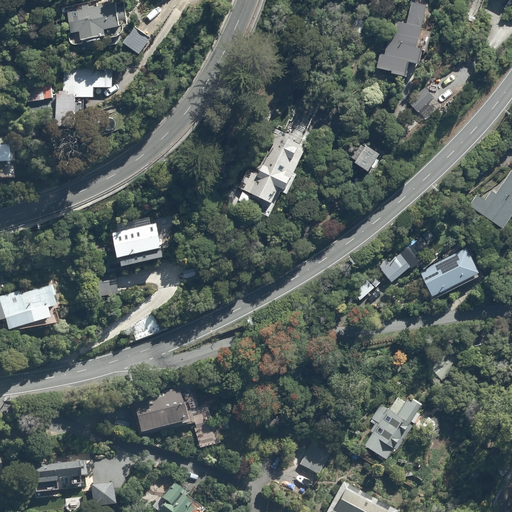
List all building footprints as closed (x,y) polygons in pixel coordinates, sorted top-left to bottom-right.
[(125,3),(90,9),(89,5),(82,7),(83,10),(68,13),(71,35),(70,35),(71,40),(71,41),(71,42),(71,43),(72,43),(72,44),(72,45),(73,45),(74,46),(75,46),(76,46),(77,46),(78,46),(84,45),(83,43),(88,42),(88,45),(107,42),(108,47),(114,47),(115,47),(116,47),(117,47),(117,46),(118,46),(119,45),(119,44),(120,44),(120,43),(121,42),(121,41),(121,40),(121,39),(121,38),(120,38),(120,37),(121,37),(121,36),(122,36),(122,35),(123,35),(123,34),(124,34),(124,33),(124,32),(125,31),(125,30),(125,29),(125,28),(124,27),(128,26),(125,3)] [(431,33),(421,31),(427,7),(413,4),(408,25),(398,23),(396,35),(391,34),(386,56),(381,55),(377,70),(392,73),(392,75),(407,78),(410,64),(420,66),(423,51),(427,52),(431,33)] [(113,69),(64,69),(64,92),(60,92),(60,96),(53,96),(52,84),(28,87),(29,102),(45,101),(46,100),(47,100),(48,100),(48,99),(49,99),(49,100),(50,100),(51,100),(51,101),(52,101),(58,101),(57,129),(83,129),(83,101),(78,101),(78,99),(95,99),(95,89),(99,89),(99,91),(102,91),(102,89),(113,89),(113,69)] [(435,99),(425,87),(408,102),(419,114),(435,99)] [(9,136),(0,135),(0,180),(13,181),(11,163),(14,163),(12,147),(10,147),(9,136)] [(307,149),(279,136),(259,177),(253,174),(250,180),(245,178),(243,183),(247,186),(245,192),(273,205),(279,191),(288,195),(298,176),(294,174),(307,149)] [(381,156),(368,148),(367,149),(363,146),(361,149),(352,144),(345,155),(358,163),(357,165),(370,174),(381,156)] [(477,195),(470,206),(504,230),(511,219),(511,172),(497,196),(491,192),(485,201),(477,195)] [(120,232),(113,234),(118,260),(163,252),(158,224),(151,226),(149,218),(118,225),(120,232)] [(481,275),(468,249),(421,272),(435,300),(480,278),(479,276),(481,275)] [(387,259),(379,266),(393,284),(411,269),(412,270),(421,263),(411,251),(403,257),(400,254),(390,263),(387,259)] [(119,295),(116,275),(99,277),(102,297),(119,295)] [(0,322),(5,321),(7,331),(50,320),(48,310),(56,308),(53,297),(55,297),(52,286),(20,294),(19,292),(15,293),(14,291),(8,293),(9,295),(0,296),(0,322)] [(434,372),(430,376),(438,385),(461,366),(448,351),(430,366),(434,372)] [(133,400),(140,432),(181,423),(182,426),(194,423),(196,429),(194,429),(198,450),(218,446),(210,410),(196,413),(190,387),(133,400)] [(411,424),(423,406),(413,400),(411,404),(408,402),(406,404),(398,398),(389,411),(381,405),(371,419),(373,420),(371,423),(375,426),(371,432),(374,434),(366,445),(388,461),(395,450),(397,451),(414,427),(411,424)] [(307,440),(294,462),(300,465),(299,466),(317,476),(331,454),(307,440)] [(90,456),(46,462),(44,449),(25,452),(31,499),(91,492),(93,509),(115,506),(112,483),(94,485),(90,456)] [(203,511),(205,510),(188,496),(191,491),(180,482),(177,486),(173,483),(159,499),(164,504),(157,511),(203,511)] [(396,511),(343,482),(326,511),(396,511)]
